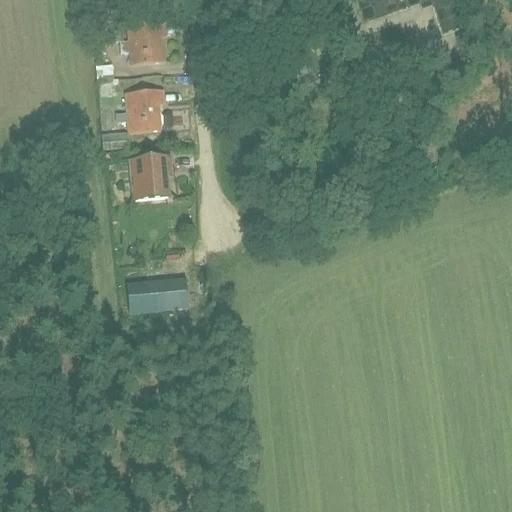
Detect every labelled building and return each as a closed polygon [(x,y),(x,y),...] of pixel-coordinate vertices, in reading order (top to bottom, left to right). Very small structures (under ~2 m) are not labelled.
[(356,0),(364,22),(431,0),(442,34),(465,27),(456,0),(356,0)] [(122,39),(121,18),(101,19),(103,40),(122,39)] [(163,65),(160,40),(166,39),(164,24),(127,28),(128,43),(119,43),(120,56),(129,55),(130,68),(163,65)] [(96,55),(96,65),(112,65),(112,55),(96,55)] [(123,96),(125,116),(117,117),(118,125),(126,124),(127,136),(160,133),(157,108),(162,108),(161,93),(123,96)] [(124,135),(106,136),(107,152),(125,151),(124,135)] [(130,163),(132,182),(122,183),(124,203),(134,203),(167,200),(165,174),(170,174),(169,159),(130,163)] [(182,270),(174,245),(136,257),(144,282),(182,270)] [(187,282),(130,287),(132,316),(190,311),(187,282)]
